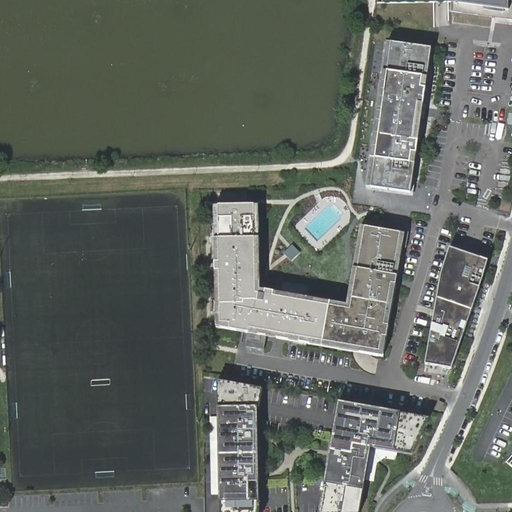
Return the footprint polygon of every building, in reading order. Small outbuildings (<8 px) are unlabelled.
[(511,0),(429,0),(451,10),(451,20),(511,19),(511,0)] [(432,49),(387,42),(381,90),(367,187),(412,193),(425,96),(432,49)] [(260,206),(215,207),(217,328),(323,346),(330,302),(261,291),(260,206)] [(406,234),(362,226),(348,305),(330,302),(323,346),(384,357),(406,234)] [(487,261),(451,249),(442,275),(425,363),(453,368),(487,261)] [(245,351),(246,335),(213,332),(210,372),(229,374),(231,350),(245,351)] [(222,511),(262,511),(261,417),(265,388),(220,381),(222,511)] [(430,417),(344,402),(324,511),(364,511),(371,447),(413,455),(430,417)]
